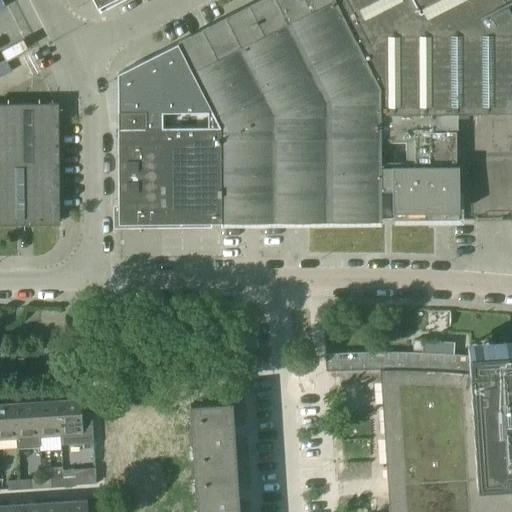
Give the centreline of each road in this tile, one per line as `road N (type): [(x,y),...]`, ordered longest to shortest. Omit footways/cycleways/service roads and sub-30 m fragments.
road 1 (residential): [(511,288),(275,280)]
road 2 (unclassified): [(93,281),(94,105),(71,52)]
road 3 (residential): [(292,511),(275,280)]
road 4 (residential): [(275,280),(93,281)]
